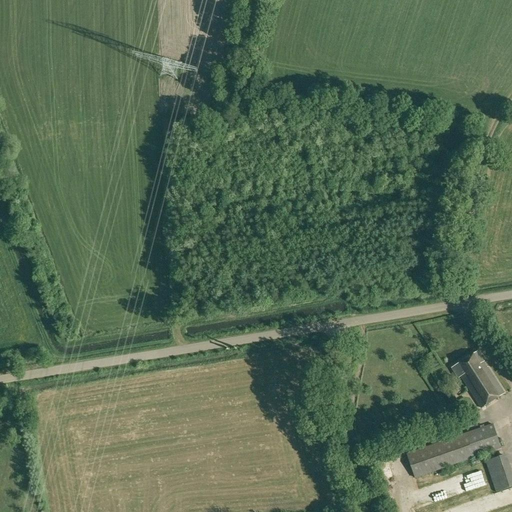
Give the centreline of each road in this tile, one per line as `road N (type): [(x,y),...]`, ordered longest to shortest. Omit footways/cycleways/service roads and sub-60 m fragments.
road 1 (unclassified): [(0,378),(336,323)]
road 2 (unclassified): [(351,511),(326,417),(336,323)]
road 3 (unclassified): [(336,323),(511,295)]
